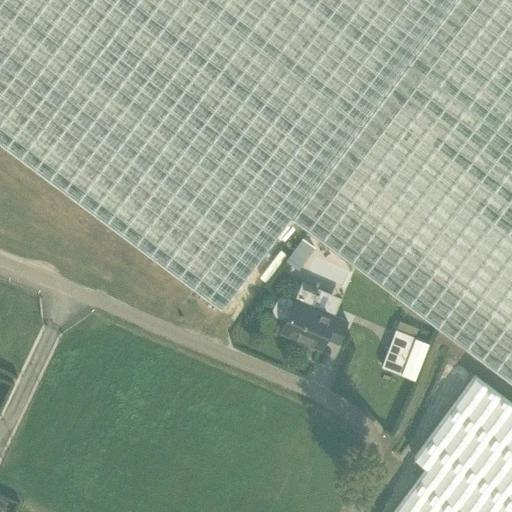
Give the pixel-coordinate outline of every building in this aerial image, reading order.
[(511,0),(0,0),(0,141),(222,308),(291,216),(511,381),(511,0)] [(302,237),(297,244),(309,253),(314,246),(302,237)] [(286,318),(280,330),(321,347),(326,336),(339,341),(347,320),(294,298),(293,300),(284,295),(278,298),(274,308),(276,314),(286,318)] [(414,335),(395,328),(381,366),(400,373),(414,335)] [(511,511),(511,402),(475,375),(415,456),(427,467),(392,511),(511,511)]
